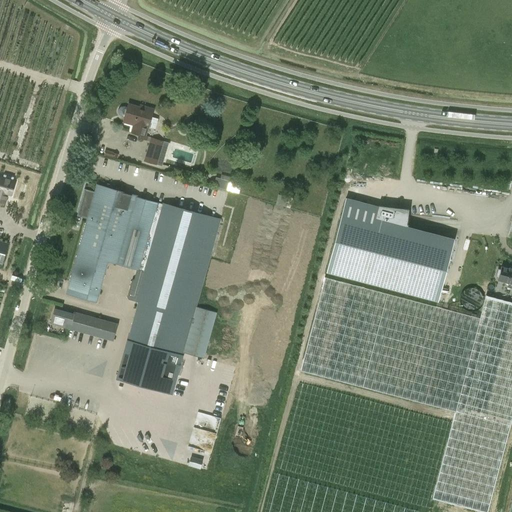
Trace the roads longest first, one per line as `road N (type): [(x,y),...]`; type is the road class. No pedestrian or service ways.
road 1 (primary): [(511,125),(318,97),(114,20)]
road 2 (unclassified): [(0,389),(90,76),(114,20)]
